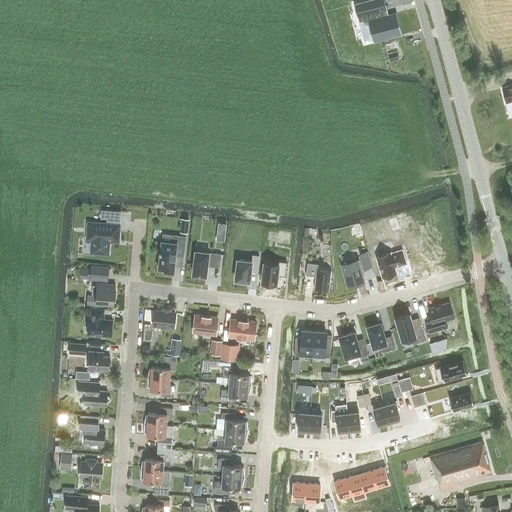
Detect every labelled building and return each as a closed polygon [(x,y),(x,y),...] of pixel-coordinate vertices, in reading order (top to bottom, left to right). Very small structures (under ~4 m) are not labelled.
[(384,0),(370,0),(354,4),(357,17),(363,16),(365,22),(360,24),(365,43),(373,41),(402,33),(397,14),(387,16),(386,10),(387,9),(384,0)] [(388,54),(389,62),(390,61),(399,59),(397,52),(388,54)] [(511,84),(502,87),(506,102),(511,100),(511,84)] [(217,222),(215,241),(224,242),(226,223),(217,222)] [(95,240),(94,253),(108,254),(109,241),(118,242),(119,225),(88,223),(87,240),(95,240)] [(395,224),(389,226),(392,236),(398,234),(395,224)] [(410,258),(420,256),(423,265),(446,258),(440,237),(426,241),(425,237),(419,238),(417,229),(403,233),(410,258)] [(270,230),(269,239),(279,240),(278,243),(291,245),(292,233),(270,230)] [(173,272),(173,267),(174,258),(175,258),(175,255),(183,256),(186,237),(172,235),(171,243),(162,242),(161,250),(160,250),(159,253),(161,253),(159,265),(158,265),(158,269),(163,269),(163,268),(165,269),(165,271),(173,272)] [(390,253),(376,257),(382,277),(396,273),(394,267),(406,263),(402,250),(390,253)] [(209,253),(209,252),(195,251),(193,274),(194,274),(194,276),(200,277),(200,275),(206,276),(207,266),(219,268),(221,254),(209,253)] [(367,252),(360,254),(364,269),(372,267),(367,252)] [(364,282),(356,255),(340,260),(348,287),(364,282)] [(238,260),(235,279),(249,281),(251,261),(238,260)] [(264,262),(262,283),(276,284),(277,275),(285,276),(287,262),(278,261),(277,263),(264,262)] [(316,264),(305,263),(303,275),(313,276),(312,288),(327,290),(329,270),(315,268),(316,264)] [(106,281),(107,271),(81,269),(80,279),(106,281)] [(98,302),(114,303),(114,302),(115,302),(116,293),(114,293),(115,285),(97,284),(96,295),(87,295),(86,305),(98,306),(98,302)] [(428,308),(430,317),(424,319),(428,333),(447,327),(445,321),(454,318),(450,302),(428,308)] [(111,336),(112,320),(103,320),(104,310),(92,309),(91,319),(88,319),(87,335),(111,336)] [(175,313),(155,310),(154,318),(153,318),(153,323),(154,324),(153,325),(173,328),(175,313)] [(409,314),(396,318),(402,340),(410,337),(412,344),(425,340),(419,320),(412,322),(409,314)] [(217,318),(195,315),(193,332),(215,334),(217,318)] [(229,336),(254,339),(255,330),(257,328),(257,326),(255,324),(256,322),(231,319),(229,336)] [(381,322),(367,326),(373,348),(381,345),(383,352),(395,348),(391,335),(385,337),(381,322)] [(314,330),(302,329),(301,339),(295,338),(294,355),(301,355),(301,353),(312,354),(314,330)] [(314,330),(312,354),(323,355),(323,357),(330,357),(331,335),(325,335),(326,331),(314,330)] [(354,332),(339,336),(346,357),(359,353),(362,364),(370,362),(365,344),(358,346),(354,332)] [(181,339),(171,338),(170,355),(180,356),(181,339)] [(223,341),(211,339),(210,354),(220,356),(222,343),(223,341)] [(87,343),(70,342),(69,354),(86,355),(87,343)] [(222,343),(220,356),(220,359),(237,361),(239,345),(222,343)] [(143,345),(142,353),(150,354),(151,346),(143,345)] [(109,368),(110,356),(103,356),(103,353),(89,352),(88,370),(101,371),(102,368),(109,368)] [(439,367),(435,369),(438,382),(443,381),(444,382),(444,381),(466,374),(467,376),(467,375),(463,359),(462,359),(463,361),(440,367),(440,366),(439,366),(439,367)] [(217,361),(203,360),(202,370),(209,371),(209,366),(217,366),(217,361)] [(147,377),(147,378),(169,379),(170,368),(176,369),(176,363),(163,362),(163,368),(151,367),(151,369),(150,369),(148,377),(147,377)] [(238,367),(223,366),(222,377),(229,378),(229,384),(251,385),(250,376),(248,376),(249,374),(237,373),(238,367)] [(169,385),(169,379),(147,378),(148,378),(148,387),(150,387),(150,389),(161,390),(161,396),(173,397),(174,386),(169,385)] [(404,379),(398,381),(401,392),(407,390),(404,379)] [(84,400),(80,404),(84,409),(89,405),(106,406),(106,402),(110,399),(107,395),(107,391),(98,390),(99,382),(79,381),(78,394),(85,394),(84,400)] [(221,389),(220,400),(235,401),(235,395),(247,396),(247,394),(249,394),(251,386),(251,385),(229,384),(229,390),(221,389)] [(399,384),(393,386),(396,398),(402,396),(399,384)] [(297,392),(305,393),(305,395),(311,396),(312,386),(298,385),(297,392)] [(470,391),(449,398),(453,411),(474,405),(470,391)] [(369,393),(363,394),(365,406),(371,405),(369,393)] [(363,394),(357,395),(359,407),(365,406),(363,394)] [(417,394),(411,396),(414,407),(420,406),(417,394)] [(395,401),(384,404),(389,422),(400,419),(395,401)] [(384,404),(373,407),(378,425),(389,422),(384,404)] [(144,423),(144,424),(166,425),(166,419),(172,420),(173,408),(160,408),(159,414),(148,413),(148,415),(146,415),(144,423)] [(299,411),(298,429),(309,430),(310,412),(299,411)] [(359,411),(347,412),(349,430),(360,429),(359,411)] [(224,423),(224,429),(247,431),(247,422),(245,422),(245,420),(234,419),(234,413),(221,412),(221,423),(224,423)] [(310,412),(309,430),(320,431),(321,413),(310,412)] [(347,412),(336,413),(338,431),(349,430),(347,412)] [(79,430),(85,430),(84,443),(103,445),(104,430),(98,429),(98,423),(80,422),(79,430)] [(158,436),(157,448),(172,449),(173,436),(169,431),(166,431),(166,425),(144,424),(145,432),(146,433),(146,435),(158,436)] [(218,435),(217,446),(232,447),(232,441),(244,442),(244,440),(245,440),(247,431),(224,429),(223,435),(218,435)] [(458,481),(491,472),(482,441),(429,456),(435,479),(437,478),(440,489),(458,483),(458,481)] [(175,449),(172,449),(157,448),(156,459),(144,459),(144,461),(143,461),(141,469),(141,470),(163,471),(163,465),(170,465),(171,461),(174,461),(175,449)] [(73,453),(61,452),(61,454),(54,453),(53,466),(60,466),(59,469),(71,470),(73,453)] [(220,475),(244,477),(243,468),(242,468),(242,466),(230,465),(231,459),(218,458),(217,469),(220,469),(220,475)] [(87,487),(98,488),(98,478),(101,478),(102,469),(100,469),(101,464),(96,463),(96,460),(87,460),(86,463),(80,462),(79,477),(88,477),(87,487)] [(384,466),(372,470),(376,487),(389,483),(384,466)] [(143,481),(154,482),(154,488),(168,489),(169,478),(162,477),(163,471),(141,470),(141,478),(143,478),(143,481)] [(372,470),(359,474),(364,490),(376,487),(372,470)] [(359,474),(347,477),(352,494),(354,500),(366,496),(364,490),(359,474)] [(244,477),(220,475),(219,481),(214,481),(213,492),(228,493),(229,487),(240,488),(240,486),(242,486),(244,477)] [(347,477),(335,481),(339,497),(352,494),(347,477)] [(294,482),(292,499),(305,500),(307,483),(294,482)] [(307,483),(305,500),(319,501),(320,484),(307,483)] [(87,497),(67,495),(65,509),(76,510),(76,511),(98,511),(99,505),(87,504),(87,497)] [(194,497),(193,505),(206,506),(207,498),(194,497)] [(465,507),(465,497),(456,497),(457,508),(465,507)] [(163,511),(164,506),(169,507),(169,501),(157,500),(156,506),(145,505),(145,507),(143,507),(141,511),(163,511)] [(500,511),(498,503),(498,504),(481,507),(482,511),(500,511)]
